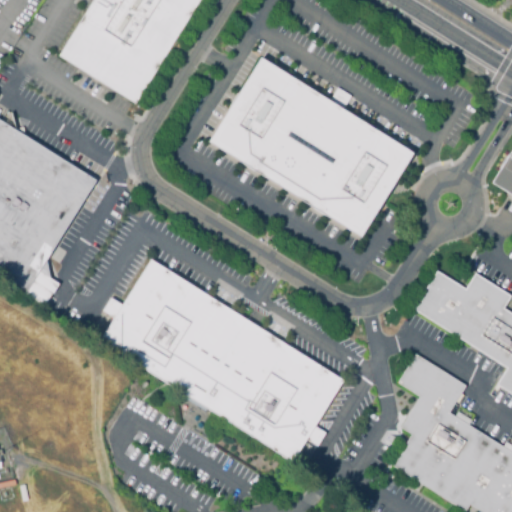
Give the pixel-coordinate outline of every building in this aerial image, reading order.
[(55,55),(89,0),(197,0),(133,103),(55,55)] [(205,141),(257,57),(410,153),(357,237),(205,141)] [(336,87),(350,95),(342,107),(329,99),(336,87)] [(0,122),(92,181),(22,293),(0,279),(0,122)] [(488,183),(511,197),(511,146),(507,152),(488,183)] [(149,259),(98,340),(289,462),(341,380),(149,259)] [(410,309),(504,368),(494,384),(511,395),(511,315),(501,309),(509,296),(472,273),(463,288),(434,270),(410,309)] [(413,354),(463,385),(446,412),(452,416),(456,411),(469,420),(466,425),(500,447),(504,442),(511,447),(511,511),(479,511),(468,505),(463,511),(389,465),(408,434),(397,427),(416,396),(395,382),(413,354)] [(304,439),(315,446),(323,433),(312,426),(304,439)]
